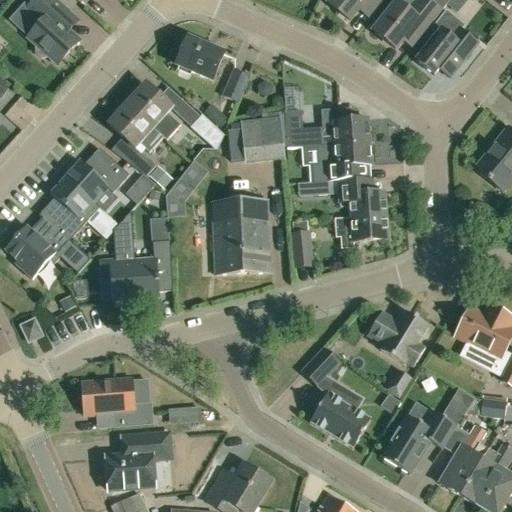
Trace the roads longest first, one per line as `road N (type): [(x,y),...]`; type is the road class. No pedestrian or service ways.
road 1 (unclassified): [(403,511),(263,431),(246,409),(223,327)]
road 2 (residential): [(437,128),(291,35),(202,0)]
road 3 (unclassified): [(0,189),(173,0)]
road 4 (unclassified): [(223,327),(440,266)]
road 5 (unclassified): [(10,389),(89,353),(223,327)]
road 6 (residential): [(440,266),(437,128)]
road 7 (secondary): [(66,511),(17,402)]
